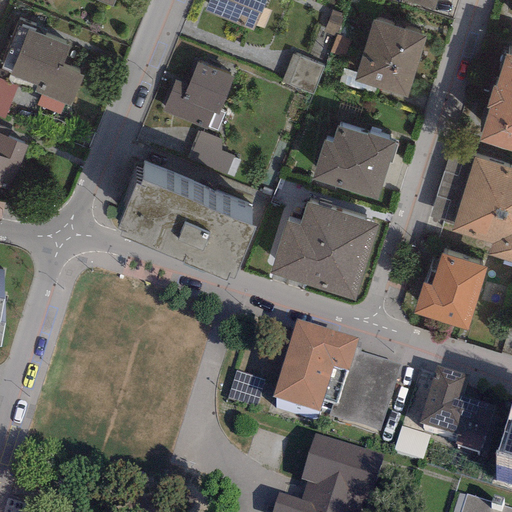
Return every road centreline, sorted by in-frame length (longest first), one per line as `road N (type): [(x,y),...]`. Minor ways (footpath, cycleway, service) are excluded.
road 1 (residential): [(473,0),(410,212),(387,249),(363,325)]
road 2 (residential): [(63,236),(107,240),(363,325)]
road 3 (residential): [(63,236),(159,0)]
road 4 (residential): [(0,424),(63,236)]
road 5 (residential): [(363,325),(511,374)]
